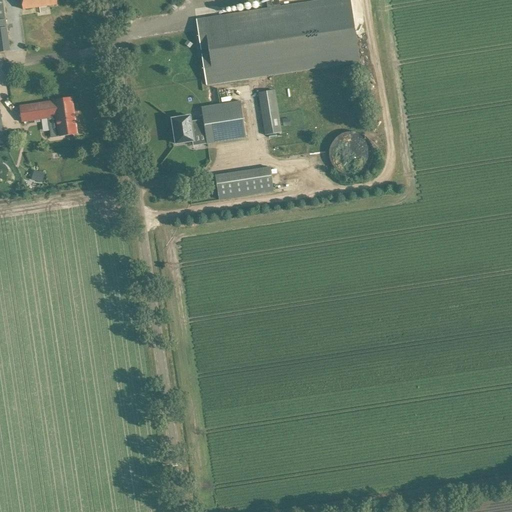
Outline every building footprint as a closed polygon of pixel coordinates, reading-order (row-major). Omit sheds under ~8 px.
[(21,0),(23,9),(57,4),(56,0),(21,0)] [(266,0),(267,8),(196,19),(206,85),(360,61),(350,0),(321,0),(280,6),(279,0),(266,0)] [(0,20),(0,52),(10,51),(5,19),(0,20)] [(276,98),(275,90),(258,93),(265,135),(281,132),(276,98)] [(60,136),(77,134),(72,98),(54,100),(54,101),(20,106),(22,122),(56,117),(58,130),(59,130),(60,136)] [(240,101),(220,104),(201,107),(203,119),(192,121),(192,118),(177,121),(180,137),(194,135),(194,131),(205,129),(207,144),(246,138),(240,101)] [(291,126),(290,118),(283,119),(284,126),(291,126)] [(332,153),(333,159),(336,165),(341,170),(347,173),(353,173),(360,171),(365,167),(369,162),(370,155),(370,149),(367,143),(363,139),(358,136),(352,135),(346,136),(341,138),(337,142),(334,146),(332,153)] [(10,149),(15,164),(27,160),(21,145),(10,149)] [(215,175),(219,199),(274,191),(270,166),(215,175)]
